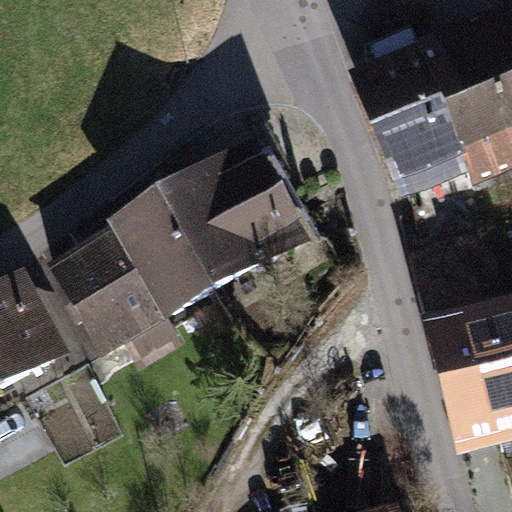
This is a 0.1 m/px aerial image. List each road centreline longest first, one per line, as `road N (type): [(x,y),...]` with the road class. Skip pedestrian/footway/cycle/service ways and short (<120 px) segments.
road 1 (residential): [(306,24),(367,198),(416,389),(458,511)]
road 2 (residential): [(306,24),(0,259)]
